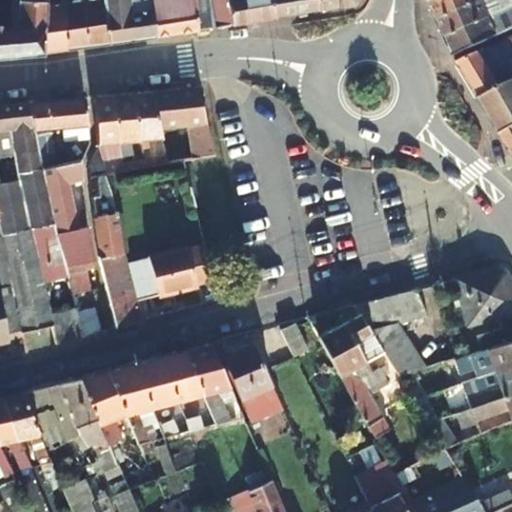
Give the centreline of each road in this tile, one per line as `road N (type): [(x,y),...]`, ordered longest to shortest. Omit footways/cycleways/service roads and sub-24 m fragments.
road 1 (residential): [(510,236),(379,279),(0,379)]
road 2 (tertiary): [(0,78),(206,58),(323,71)]
road 3 (tertiary): [(375,139),(444,167),(510,236)]
road 4 (tertiary): [(511,200),(438,131),(417,99)]
